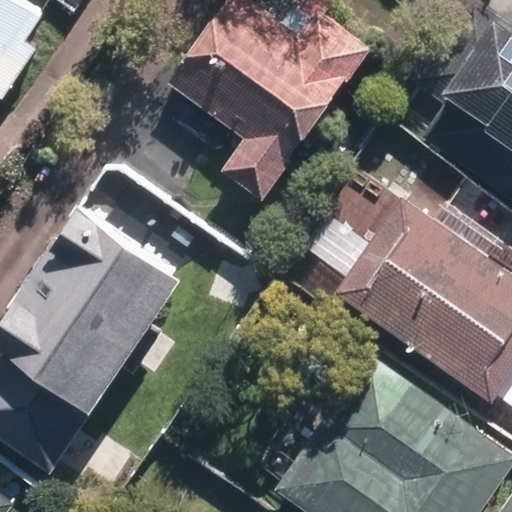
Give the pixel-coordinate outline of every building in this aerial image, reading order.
[(0,0),(0,94),(2,96),(38,45),(26,35),(43,11),(27,0),(0,0)] [(263,197),(374,43),(320,4),(301,30),(260,0),(225,0),(169,77),(244,133),(221,165),(263,197)] [(511,19),(483,0),(458,0),(406,77),(407,78),(440,100),(416,136),(511,201),(511,19)] [(511,403),(511,265),(403,190),(335,290),(494,397),(498,393),(511,403)] [(99,407),(193,271),(84,196),(0,316),(0,338),(6,343),(0,352),(0,436),(48,469),(94,404),(99,407)] [(511,445),(372,348),(277,485),(315,511),(482,511),(511,468),(511,445)] [(511,511),(511,487),(494,511),(511,511)] [(0,511),(5,511),(14,500),(0,489),(0,511)]
